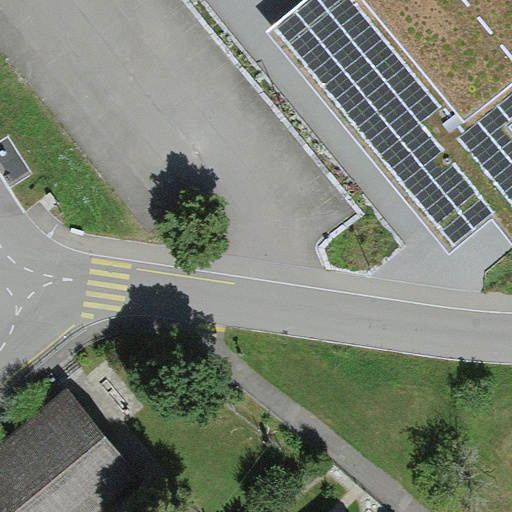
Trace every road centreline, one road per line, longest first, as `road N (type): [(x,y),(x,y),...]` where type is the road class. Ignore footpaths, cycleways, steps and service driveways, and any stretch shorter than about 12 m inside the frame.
road 1 (residential): [(205,297),(210,345),(413,511)]
road 2 (residential): [(205,297),(511,337)]
road 3 (residential): [(21,277),(205,297)]
